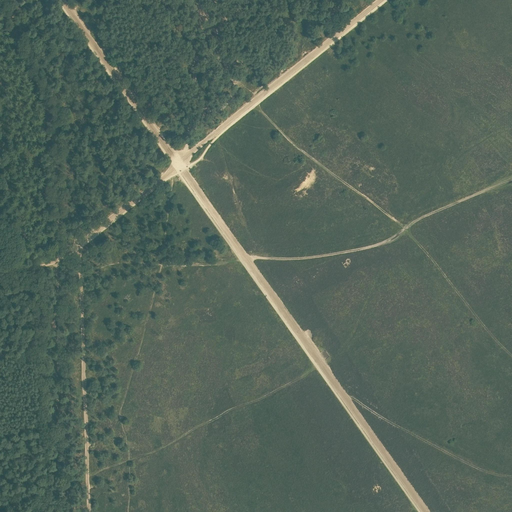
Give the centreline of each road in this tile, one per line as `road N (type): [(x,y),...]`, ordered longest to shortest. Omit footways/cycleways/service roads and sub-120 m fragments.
road 1 (track): [(87,511),(72,103),(36,0)]
road 2 (track): [(244,257),(425,511)]
road 3 (track): [(511,180),(373,245),(244,257)]
road 4 (track): [(179,163),(379,0)]
road 5 (track): [(59,257),(57,511)]
road 6 (track): [(0,271),(50,264),(179,163)]
road 7 (track): [(62,0),(179,163)]
road 8 (track): [(511,481),(339,390)]
road 9 (track): [(213,33),(223,61),(194,64),(201,100),(213,112),(231,96),(235,85),(224,65)]
road 10 (track): [(511,356),(404,228)]
